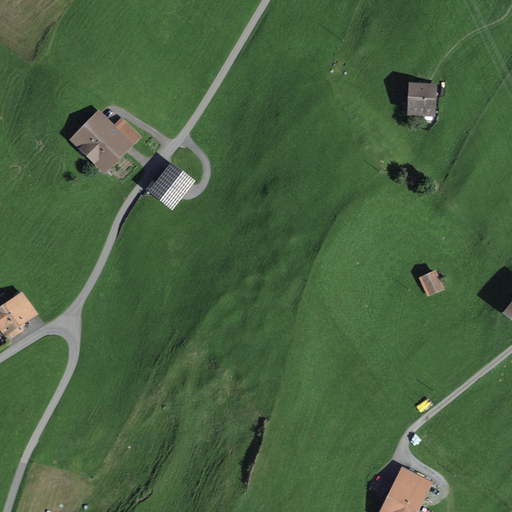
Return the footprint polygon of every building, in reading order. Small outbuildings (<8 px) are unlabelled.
[(403,85),(403,91),(412,92),(411,110),(433,111),(434,87),(403,85)] [(113,129),(100,116),(75,142),(103,169),(136,135),(121,120),(113,129)] [(191,182),(176,170),(158,194),(173,206),(191,182)] [(424,280),(429,293),(441,288),(435,275),(424,280)] [(23,296),(0,312),(0,328),(2,331),(5,329),(12,337),(24,328),(21,323),(36,313),(23,296)] [(406,470),(385,511),(413,511),(429,481),(406,470)]
